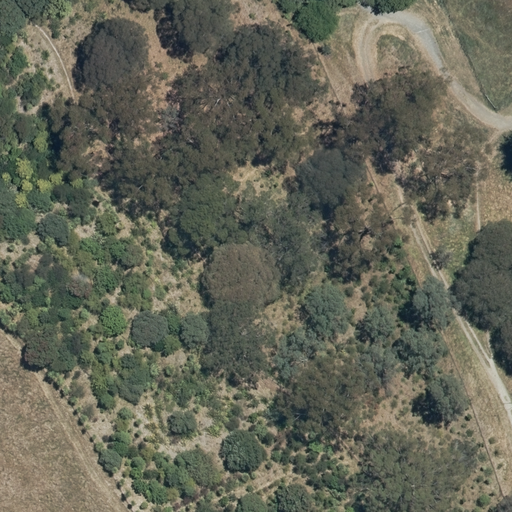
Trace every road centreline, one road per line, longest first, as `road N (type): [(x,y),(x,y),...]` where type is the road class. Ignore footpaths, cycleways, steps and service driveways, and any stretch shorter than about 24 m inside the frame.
road 1 (track): [(511,125),(453,90),(411,22),(371,15),(361,54),(511,442)]
road 2 (track): [(209,311),(94,168),(55,51),(5,0)]
road 3 (track): [(365,511),(361,493),(311,424),(248,368)]
